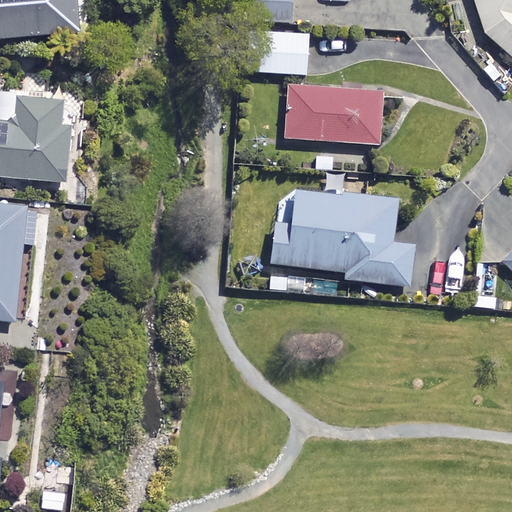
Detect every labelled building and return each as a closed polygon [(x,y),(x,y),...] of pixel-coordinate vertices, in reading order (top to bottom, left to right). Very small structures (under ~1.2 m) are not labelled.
[(0,0),(0,36),(72,30),(69,0),(0,0)] [(288,0),(246,0),(247,21),(289,20),(288,0)] [(511,0),(471,0),(483,35),(511,58),(511,0)] [(305,31),(245,29),(244,71),(304,73),(305,31)] [(359,36),(318,34),(318,51),(358,53),(359,36)] [(379,90),(284,84),(280,137),(376,143),(379,90)] [(56,98),(11,95),(9,121),(0,120),(0,174),(59,179),(64,124),(54,123),(56,98)] [(439,139),(422,140),(423,167),(440,167),(439,139)] [(393,198),(287,190),(284,220),(270,218),(267,263),(340,269),(339,278),(408,283),(411,244),(390,242),(393,198)] [(33,205),(0,202),(0,318),(12,319),(18,242),(30,243),(33,205)] [(511,244),(498,258),(511,272),(511,244)]
